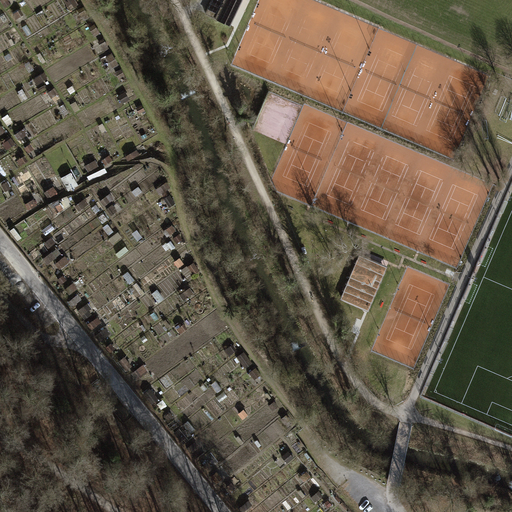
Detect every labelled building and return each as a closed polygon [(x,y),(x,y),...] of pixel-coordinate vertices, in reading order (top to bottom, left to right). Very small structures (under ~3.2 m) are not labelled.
[(12,5),(9,0),(1,0),(7,8),(12,5)] [(74,0),(64,0),(70,9),(77,5),(74,0)] [(246,0),(212,0),(199,29),(226,43),(246,0)] [(91,18),(86,9),(80,12),(86,22),(91,18)] [(21,12),(15,15),(18,21),(25,17),(21,12)] [(100,33),(95,25),(90,28),(95,36),(100,33)] [(105,39),(94,45),(99,55),(110,49),(105,39)] [(112,53),(107,56),(115,69),(120,66),(112,53)] [(129,78),(125,71),(117,75),(122,83),(129,78)] [(49,81),(45,75),(35,81),(39,87),(49,81)] [(26,80),(23,76),(16,81),(19,86),(26,80)] [(61,99),(55,90),(49,93),(55,103),(61,99)] [(132,100),(128,93),(118,98),(123,106),(132,100)] [(44,110),(40,104),(35,107),(40,113),(44,110)] [(59,107),(66,118),(71,115),(65,104),(59,107)] [(140,116),(136,109),(129,113),(133,121),(140,116)] [(104,125),(100,127),(105,135),(109,132),(104,125)] [(136,137),(131,128),(125,131),(130,140),(136,137)] [(29,136),(25,130),(19,135),(23,141),(29,136)] [(15,144),(11,139),(4,144),(8,150),(15,144)] [(39,148),(34,142),(28,147),(33,153),(39,148)] [(107,150),(101,153),(106,162),(112,159),(107,150)] [(28,163),(25,157),(17,162),(20,168),(28,163)] [(97,161),(88,166),(90,170),(99,166),(97,161)] [(107,169),(88,178),(91,184),(109,175),(107,169)] [(72,173),(62,179),(70,193),(80,187),(72,173)] [(8,182),(3,186),(7,193),(13,190),(8,182)] [(167,182),(156,190),(160,195),(171,187),(167,182)] [(145,184),(137,190),(142,197),(150,191),(145,184)] [(58,194),(54,187),(45,192),(49,199),(58,194)] [(40,190),(30,195),(38,207),(47,202),(40,190)] [(112,195),(102,202),(107,209),(117,202),(112,195)] [(171,196),(166,200),(173,209),(178,205),(171,196)] [(92,204),(87,198),(76,206),(81,213),(92,204)] [(31,200),(25,204),(30,212),(36,208),(31,200)] [(105,214),(99,219),(104,225),(110,220),(105,214)] [(81,228),(76,222),(71,225),(77,232),(81,228)] [(112,224),(106,229),(110,235),(116,231),(112,224)] [(177,231),(172,225),(163,231),(168,237),(177,231)] [(19,226),(12,232),(20,242),(27,237),(19,226)] [(66,240),(61,234),(54,239),(59,246),(66,240)] [(185,243),(180,237),(176,240),(181,246),(185,243)] [(50,240),(43,245),(47,251),(55,245),(50,240)] [(116,255),(119,258),(129,250),(126,247),(116,255)] [(62,255),(58,250),(47,259),(51,264),(62,255)] [(69,264),(64,258),(54,266),(58,272),(69,264)] [(180,258),(174,262),(179,268),(184,264),(180,258)] [(201,271),(195,264),(185,272),(190,279),(201,271)] [(378,275),(352,265),(336,300),(362,312),(378,275)] [(135,281),(128,272),(125,274),(132,284),(135,281)] [(58,281),(61,285),(66,280),(63,276),(58,281)] [(79,290),(73,283),(61,292),(67,299),(79,290)] [(144,294),(137,285),(134,287),(141,297),(144,294)] [(190,288),(180,295),(184,301),(194,294),(190,288)] [(164,298),(157,289),(152,293),(158,302),(164,298)] [(77,295),(68,302),(73,308),(82,300),(77,295)] [(153,306),(146,297),(143,300),(150,308),(153,306)] [(93,311),(88,303),(77,311),(83,319),(93,311)] [(159,319),(154,313),(150,316),(155,322),(159,319)] [(97,317),(88,325),(92,331),(102,322),(97,317)] [(188,329),(184,323),(176,329),(181,335),(188,329)] [(109,334),(104,327),(94,334),(99,342),(109,334)] [(121,348),(114,340),(105,347),(111,355),(121,348)] [(236,353),(232,347),(225,352),(229,358),(236,353)] [(251,359),(245,352),(237,358),(243,365),(251,359)] [(148,370),(143,364),(132,371),(137,377),(148,370)] [(265,380),(255,367),(250,371),(260,384),(265,380)] [(151,390),(145,394),(152,404),(158,399),(151,390)] [(222,412),(213,401),(208,405),(216,416),(222,412)] [(207,413),(205,409),(192,419),(194,422),(207,413)] [(170,412),(164,416),(169,422),(174,417),(170,412)] [(239,424),(231,413),(225,418),(233,429),(239,424)] [(207,447),(201,439),(196,443),(201,451),(207,447)] [(295,457),(288,449),(281,456),(287,463),(295,457)] [(310,475),(306,471),(301,475),(305,479),(310,475)] [(218,475),(212,479),(218,487),(224,483),(218,475)] [(252,493),(246,485),(240,489),(246,497),(252,493)] [(324,496),(319,489),(311,495),(316,502),(324,496)] [(259,501),(254,496),(243,506),(248,511),(259,501)] [(332,504),(327,498),(319,504),(324,510),(332,504)]
